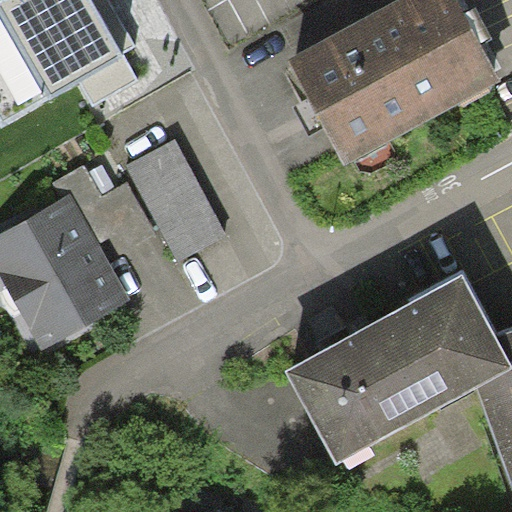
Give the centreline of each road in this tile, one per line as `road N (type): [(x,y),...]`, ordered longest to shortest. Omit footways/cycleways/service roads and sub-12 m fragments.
road 1 (residential): [(317,274),(171,0)]
road 2 (residential): [(68,435),(116,373),(317,274)]
road 3 (residential): [(317,274),(511,173)]
